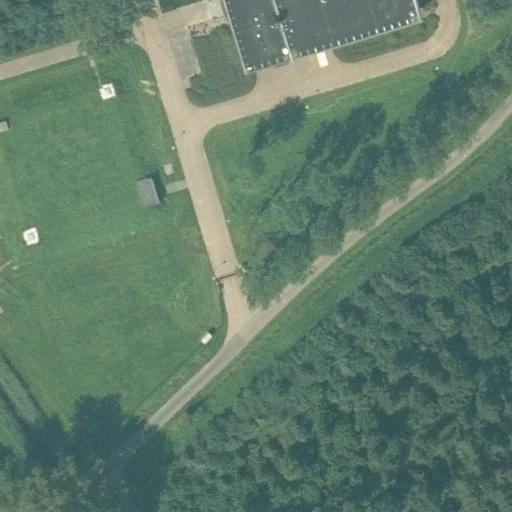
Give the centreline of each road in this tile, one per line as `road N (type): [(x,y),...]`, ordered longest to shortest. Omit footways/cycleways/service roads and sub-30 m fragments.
road 1 (unclassified): [(49,511),(335,249),(511,102)]
road 2 (unknown): [(0,69),(151,22)]
